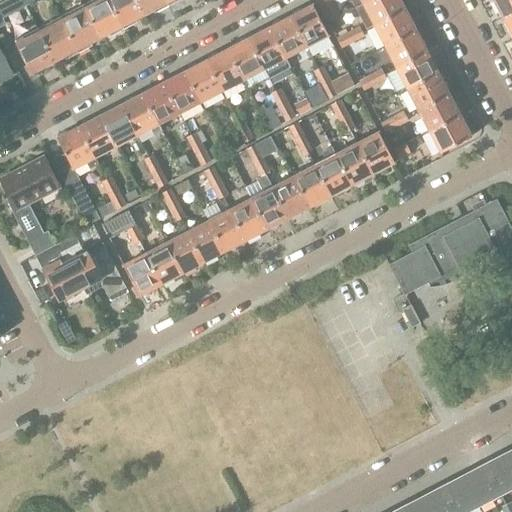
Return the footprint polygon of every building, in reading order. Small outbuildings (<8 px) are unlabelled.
[(24,6),(21,0),(5,0),(0,3),(0,25),(4,23),(2,18),(24,6)] [(106,0),(100,0),(83,9),(98,38),(108,33),(109,36),(122,29),(106,0)] [(106,0),(122,29),(135,23),(133,19),(143,14),(135,0),(106,0)] [(135,0),(143,14),(152,9),(154,13),(167,6),(164,0),(135,0)] [(331,0),(318,0),(316,1),(327,23),(340,16),(331,0)] [(374,25),(404,9),(403,8),(405,6),(401,0),(369,0),(363,4),(356,7),(366,29),(374,25)] [(511,0),(493,0),(494,1),(493,2),(498,13),(500,12),(503,18),(511,13),(511,0)] [(311,5),(309,6),(301,11),(299,9),(292,13),(292,15),(290,17),(305,47),(327,36),(311,5)] [(98,38),(83,9),(61,21),(78,53),(91,46),(89,42),(98,38)] [(404,9),(374,25),(385,46),(415,30),(414,29),(415,27),(411,20),(409,20),(404,9)] [(511,34),(511,13),(503,18),(505,22),(504,23),(509,34),(511,33),(511,34)] [(305,47),(290,17),(280,22),(278,21),(271,24),(271,26),(268,28),(284,58),(305,47)] [(36,28),(38,32),(53,61),(63,56),(65,59),(78,53),(61,21),(47,28),(45,24),(36,28)] [(284,58),(268,28),(259,33),(257,31),(249,35),(250,38),(248,39),(263,69),(284,58)] [(348,33),(352,42),(363,37),(359,28),(348,33)] [(415,30),(385,46),(396,68),(426,52),(425,50),(427,48),(423,41),(420,41),(415,30)] [(53,61),(38,32),(16,44),(32,76),(46,69),(44,66),(53,61)] [(348,33),(336,39),(341,48),(352,42),(348,33)] [(263,69),(248,39),(237,44),(235,43),(228,47),(228,49),(226,50),(242,80),(263,69)] [(242,80),(226,50),(216,55),(215,53),(207,57),(207,60),(204,61),(221,92),(242,80)] [(0,79),(11,74),(0,52),(0,79)] [(426,52),(396,68),(407,90),(437,74),(436,71),(437,69),(433,62),(431,62),(426,52)] [(221,92),(204,61),(195,66),(194,65),(186,69),(186,71),(183,72),(200,103),(221,92)] [(320,86),(329,81),(321,67),(313,71),(320,86)] [(370,76),(374,85),(386,79),(381,70),(370,76)] [(200,103),(183,72),(174,77),(173,75),(165,79),(164,82),(162,83),(178,114),(200,103)] [(437,74),(407,90),(418,110),(448,95),(447,93),(449,91),(445,83),(442,83),(437,74)] [(353,86),(347,75),(330,83),(336,96),(353,86)] [(370,76),(358,82),(363,91),(374,85),(370,76)] [(320,86),(327,100),(336,96),(329,81),(320,86)] [(178,114),(162,83),(153,88),(152,87),(144,91),(144,93),(141,94),(157,125),(178,114)] [(277,108),(286,104),(279,89),(270,94),(277,108)] [(157,125),(141,94),(131,99),(130,98),(122,102),(122,104),(119,105),(135,136),(150,129),(152,134),(160,130),(157,125)] [(448,95),(418,110),(429,133),(460,117),(458,114),(459,112),(456,105),(454,105),(448,95)] [(297,116),(310,109),(305,98),(292,105),(297,116)] [(346,115),(338,101),(330,105),(337,119),(346,115)] [(277,108),(285,122),(293,118),(286,104),(277,108)] [(135,136),(119,105),(111,110),(109,109),(101,113),(101,115),(99,117),(115,147),(135,136)] [(278,120),(273,110),(261,116),(269,130),(280,124),(278,120)] [(235,130),(244,125),(236,111),(228,116),(235,130)] [(392,118),(396,127),(409,121),(405,112),(392,118)] [(353,129),(346,115),(337,119),(345,134),(353,129)] [(115,147),(99,117),(89,122),(88,120),(80,124),(80,126),(77,128),(93,158),(115,147)] [(460,117),(429,133),(440,153),(470,137),(469,135),(470,133),(467,125),(464,126),(460,117)] [(392,118),(380,124),(385,133),(396,127),(392,118)] [(287,128),(295,142),(303,137),(296,123),(287,128)] [(235,130),(243,144),(251,140),(244,125),(235,130)] [(93,158),(77,128),(68,132),(67,131),(59,135),(59,137),(56,139),(64,154),(52,161),(88,227),(94,224),(92,222),(99,219),(72,170),(86,162),(90,169),(97,165),(93,158)] [(355,144),(372,175),(374,173),(376,175),(383,171),(383,168),(393,163),(377,132),(355,144)] [(193,152),(202,147),(194,133),(185,138),(193,152)] [(270,137),(254,145),(261,158),(277,150),(270,137)] [(303,137),(295,142),(302,156),(311,151),(303,137)] [(355,144),(334,155),(350,186),(353,184),(355,185),(362,181),(362,179),(372,175),(355,144)] [(394,150),(398,159),(410,153),(405,144),(394,150)] [(209,149),(214,159),(223,154),(218,145),(209,149)] [(254,145),(245,150),(253,164),(261,159),(261,158),(254,145)] [(193,152),(200,166),(209,162),(202,147),(193,152)] [(150,174),(159,170),(152,155),(143,160),(150,174)] [(334,155),(313,166),(329,197),(331,196),(333,197),(341,193),(341,190),(350,186),(334,155)] [(35,255),(53,246),(46,232),(42,234),(26,204),(59,187),(43,156),(0,179),(0,180),(9,197),(5,199),(35,255)] [(253,164),(260,178),(264,176),(269,173),(261,159),(253,164)] [(183,175),(193,170),(189,162),(179,167),(183,175)] [(292,177),(308,208),(310,206),(312,208),(320,204),(320,202),(329,197),(313,166),(292,177)] [(219,182),(212,167),(203,172),(210,186),(219,182)] [(150,174),(158,188),(167,184),(159,170),(150,174)] [(250,199),(266,230),(269,228),(270,230),(278,226),(277,224),(287,219),(270,188),(264,176),(260,178),(257,180),(263,192),(250,199)] [(299,213),(308,208),(292,177),(270,188),(287,219),(290,217),(291,219),(299,215),(299,213)] [(108,196),(117,192),(110,178),(101,182),(108,196)] [(187,180),(174,187),(178,196),(191,189),(187,180)] [(226,196),(219,182),(210,186),(217,200),(226,196)] [(124,194),(127,202),(138,197),(134,189),(124,194)] [(177,203),(169,189),(160,194),(167,208),(177,203)] [(100,218),(115,211),(124,206),(117,192),(108,196),(111,202),(96,209),(100,218)] [(250,199),(228,210),(244,241),(247,239),(249,241),(256,237),(256,235),(266,230),(250,199)] [(511,231),(496,200),(486,204),(408,246),(412,254),(390,266),(390,264),(388,265),(404,295),(405,294),(425,283),(427,287),(434,286),(440,286),(445,284),(451,282),(457,279),(462,276),(466,272),(471,267),(474,262),(472,258),(493,247),(499,259),(498,260),(499,261),(500,260),(511,283),(511,231)] [(184,218),(177,203),(167,208),(175,222),(184,218)] [(207,221),(224,252),(226,251),(228,252),(235,248),(235,246),(244,241),(228,210),(207,221)] [(108,239),(125,230),(134,226),(127,212),(101,225),(108,239)] [(207,221),(185,233),(202,263),(204,262),(206,263),(214,259),(214,257),(224,252),(207,221)] [(125,230),(133,245),(137,242),(142,240),(134,226),(125,230)] [(185,233),(165,244),(181,274),(183,273),(185,274),(192,271),(193,268),(202,263),(185,233)] [(74,235),(53,246),(35,255),(42,270),(41,270),(57,301),(98,280),(108,300),(126,291),(102,245),(87,252),(86,249),(81,252),(82,253),(67,261),(61,250),(78,241),(74,235)] [(122,266),(138,297),(141,295),(143,296),(151,292),(151,289),(159,285),(143,255),(137,242),(133,245),(128,247),(134,259),(122,266)] [(165,244),(143,255),(159,285),(162,284),(164,285),(172,281),(172,279),(181,274),(165,244)] [(409,305),(401,310),(411,328),(419,324),(409,305)] [(491,460),(484,464),(499,494),(511,487),(511,466),(506,454),(492,461),(491,460)] [(463,476),(478,505),(499,494),(484,464),(476,468),(477,469),(463,476)] [(441,486),(454,511),(463,511),(478,505),(463,476),(449,483),(448,482),(441,486)] [(419,499),(426,511),(454,511),(441,486),(433,490),(434,491),(419,499)] [(398,508),(400,511),(426,511),(419,499),(406,505),(406,504),(398,508)] [(501,511),(511,511),(511,507),(510,503),(500,508),(501,511)]
